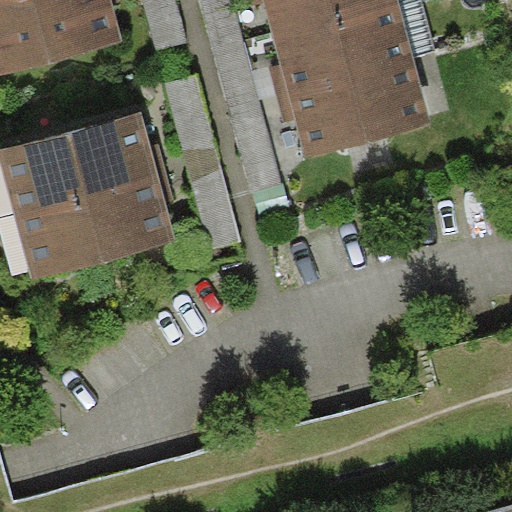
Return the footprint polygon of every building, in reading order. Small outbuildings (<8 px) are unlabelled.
[(7,0),(0,2),(0,73),(123,41),(112,0),(113,0),(7,0)] [(145,0),(159,49),(189,42),(177,0),(200,0),(250,192),(283,184),(234,0),(145,0)] [(271,32),(391,0),(252,0),(254,4),(263,1),(271,32)] [(278,94),(413,58),(397,0),(391,0),(271,32),(279,62),(270,65),(278,94)] [(432,126),(413,58),(278,94),(285,120),(294,118),(306,160),(432,126)] [(197,76),(166,84),(211,250),(242,242),(197,76)] [(0,149),(0,159),(14,210),(168,169),(160,140),(150,142),(142,112),(0,149)] [(168,169),(14,210),(32,277),(176,238),(165,198),(175,195),(168,169)]
